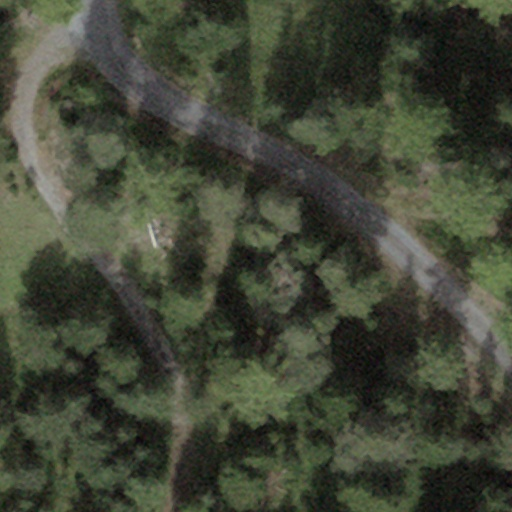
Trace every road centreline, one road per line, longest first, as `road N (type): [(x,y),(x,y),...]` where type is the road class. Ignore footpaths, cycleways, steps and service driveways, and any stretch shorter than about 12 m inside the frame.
road 1 (track): [(100,4),(33,80),(18,136),(69,230),(147,311),(176,360),(185,457),(175,511)]
road 2 (track): [(511,349),(366,223),(183,110),(130,60),(100,4)]
